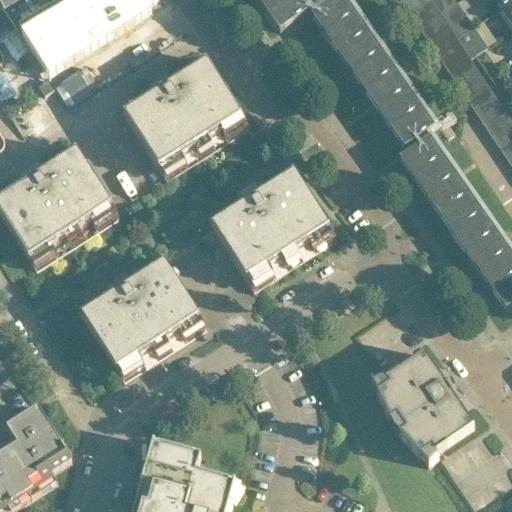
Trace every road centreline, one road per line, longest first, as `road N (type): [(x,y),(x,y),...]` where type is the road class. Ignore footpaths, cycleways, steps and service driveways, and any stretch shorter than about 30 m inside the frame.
road 1 (residential): [(109,450),(124,419),(380,263)]
road 2 (residential): [(380,263),(387,231),(328,136),(272,110),(214,34)]
road 3 (residential): [(0,165),(214,34)]
road 4 (residential): [(0,283),(109,450)]
road 5 (residential): [(475,375),(402,278),(380,263)]
